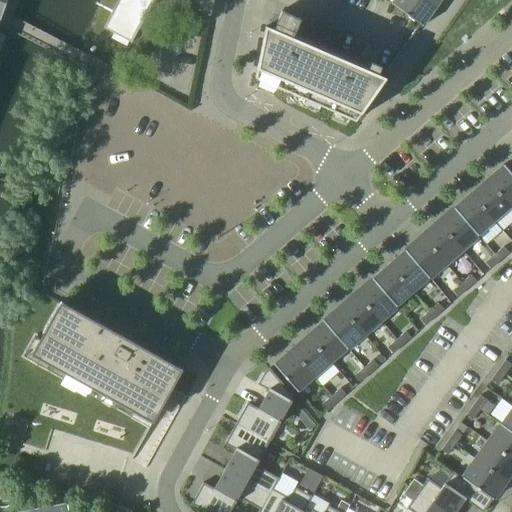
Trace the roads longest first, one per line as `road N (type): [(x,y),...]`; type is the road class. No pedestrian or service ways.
road 1 (residential): [(352,170),(218,279),(113,223),(91,223),(76,235),(70,256),(79,277),(200,343),(235,347)]
road 2 (residential): [(511,279),(389,469),(325,434)]
road 3 (residential): [(237,0),(223,101),(352,170)]
road 4 (residential): [(511,31),(352,170)]
road 5 (residential): [(235,347),(391,213)]
road 6 (residential): [(173,511),(169,483),(235,347)]
road 7 (residential): [(391,213),(490,132)]
